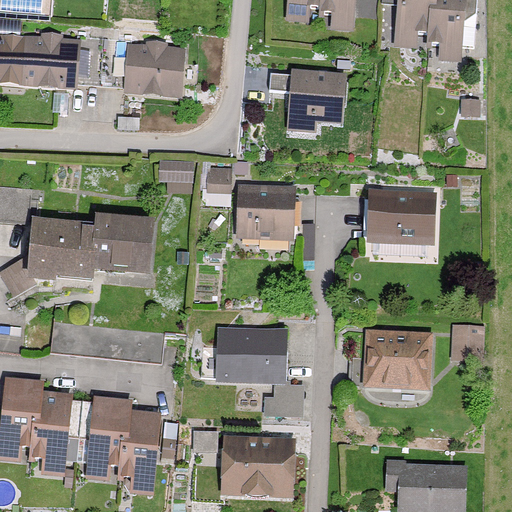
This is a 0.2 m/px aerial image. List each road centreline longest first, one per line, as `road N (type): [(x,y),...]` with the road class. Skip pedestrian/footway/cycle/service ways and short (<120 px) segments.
road 1 (residential): [(0,142),(208,139),(232,102),(241,0)]
road 2 (residential): [(316,511),(333,209)]
road 3 (residential): [(0,366),(165,383)]
